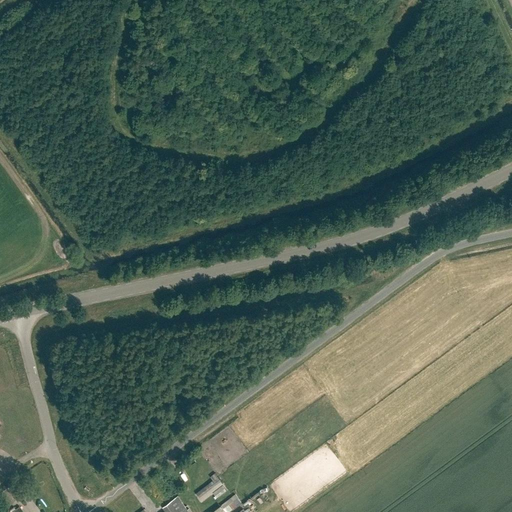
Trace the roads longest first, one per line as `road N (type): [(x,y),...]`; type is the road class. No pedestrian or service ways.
road 1 (tertiary): [(16,312),(316,247),(385,227),(511,170)]
road 2 (unclassified): [(87,511),(428,259),(511,233)]
road 3 (unclassified): [(79,511),(54,454),(16,312)]
